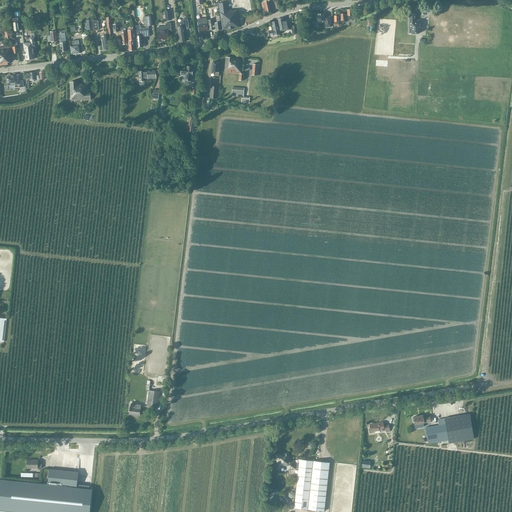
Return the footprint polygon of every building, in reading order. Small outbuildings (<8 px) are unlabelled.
[(265,0),(266,1),(263,2),(265,13),(271,12),(269,1),(272,0),(271,0),(265,0)] [(227,2),(219,3),(222,30),(239,27),(237,11),(232,11),(232,10),(228,11),(227,2)] [(352,9),(347,9),(347,13),(341,14),(341,21),(346,20),(346,19),(353,18),(352,9)] [(325,13),(313,14),(313,24),(325,23),(325,27),(332,27),(331,17),(328,17),(328,16),(326,15),(325,15),(325,13)] [(409,14),(409,34),(418,34),(418,28),(421,28),(421,20),(415,20),(415,14),(409,14)] [(198,20),(199,30),(202,29),(202,31),(208,30),(206,18),(198,20)] [(284,21),(283,18),(278,19),(280,32),(290,30),(287,20),(284,21)] [(178,27),(177,27),(176,27),(177,33),(178,33),(180,43),(186,42),(184,30),(189,29),(187,19),(182,20),(182,23),(177,24),(178,27)] [(280,34),(279,29),(277,21),(272,22),(273,30),(269,31),(270,36),(274,35),(280,34)] [(166,26),(157,27),(158,39),(165,38),(165,40),(169,39),(168,34),(172,34),(170,23),(165,23),(166,26)] [(119,32),(122,32),(123,44),(127,44),(125,27),(118,27),(119,31),(119,32)] [(136,31),(138,47),(143,47),(142,37),(150,36),(149,30),(136,31)] [(48,36),(48,42),(51,42),(57,41),(56,31),(50,32),(50,36),(48,36)] [(103,50),(109,49),(107,36),(101,36),(101,38),(100,39),(101,40),(102,40),(103,50)] [(25,51),(23,51),(23,52),(24,55),(23,55),(23,56),(25,56),(26,60),(35,59),(33,47),(35,47),(36,47),(35,46),(35,43),(35,42),(34,38),(31,38),(30,38),(31,43),(24,44),(25,51)] [(73,45),(70,46),(71,54),(81,53),(79,45),(79,40),(72,41),(73,45)] [(396,45),(396,57),(411,57),(411,54),(415,54),(416,46),(396,45)] [(0,65),(8,64),(8,62),(12,62),(10,47),(0,47),(0,65)] [(224,72),(239,73),(238,80),(243,80),(243,74),(240,73),(241,59),(238,59),(238,58),(225,57),(224,72)] [(181,67),(181,75),(185,75),(185,80),(191,81),(192,76),(193,76),(193,68),(192,68),(192,67),(187,66),(187,68),(181,67)] [(156,78),(156,70),(139,71),(140,84),(145,83),(144,78),(148,78),(148,79),(156,78)] [(33,81),(33,80),(35,79),(34,72),(25,73),(26,79),(26,83),(29,83),(28,80),(30,80),(31,80),(31,81),(33,81)] [(7,85),(19,84),(19,87),(24,87),(23,80),(19,81),(18,75),(6,76),(7,85)] [(70,82),(70,101),(90,100),(90,92),(89,92),(89,89),(87,89),(87,85),(83,85),(82,84),(77,84),(77,82),(70,82)] [(152,98),(158,99),(159,99),(160,91),(153,90),(152,98)] [(187,131),(194,132),(196,118),(192,118),(191,124),(189,124),(187,131)] [(147,406),(157,407),(159,391),(148,390),(147,406)] [(129,407),(128,414),(139,416),(140,405),(130,404),(130,407),(129,407)] [(470,414),(444,418),(445,424),(448,440),(449,444),(474,439),(470,414)] [(414,417),(412,418),(413,422),(414,421),(415,428),(424,427),(423,423),(431,422),(430,416),(423,417),(423,415),(413,417),(414,417)] [(370,429),(369,429),(370,433),(373,432),(373,431),(382,430),(382,431),(386,430),(385,426),(384,426),(383,422),(379,423),(374,424),(373,424),(373,423),(372,423),(371,423),(370,424),(369,424),(370,429)] [(445,424),(439,425),(442,441),(448,440),(445,424)] [(439,425),(426,428),(429,444),(441,442),(442,441),(439,425)] [(277,455),(279,467),(287,466),(288,469),(295,468),(294,461),(290,462),(289,453),(277,455)] [(294,508),(324,511),(330,463),(300,459),(294,508)] [(27,460),(27,468),(42,468),(42,462),(38,462),(38,460),(33,460),(33,461),(27,460)] [(0,479),(0,511),(9,511),(89,511),(92,489),(89,489),(77,488),(78,472),(49,469),(48,485),(0,479)] [(271,490),(270,499),(277,500),(278,491),(271,490)]
